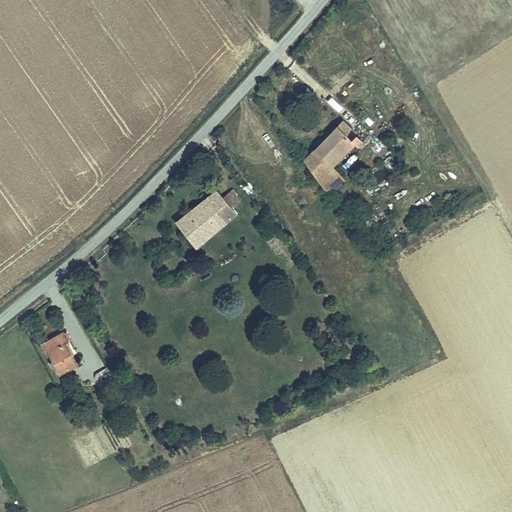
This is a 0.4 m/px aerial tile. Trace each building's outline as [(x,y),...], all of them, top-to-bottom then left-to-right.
[(318,146),(329,159),(349,138),(356,145),(364,137),(345,119),(318,146)] [(305,157),(325,184),(340,172),(329,159),(318,146),(305,157)] [(197,246),(239,208),(218,184),(196,203),(198,205),(177,223),(197,246)] [(373,209),(359,219),(367,231),(381,221),(373,209)] [(41,345),(57,375),(75,366),(64,344),(68,342),(64,333),(41,345)] [(108,380),(100,384),(105,392),(112,388),(108,380)]
